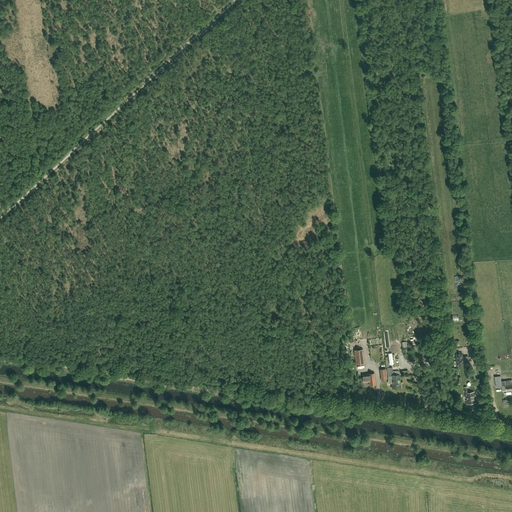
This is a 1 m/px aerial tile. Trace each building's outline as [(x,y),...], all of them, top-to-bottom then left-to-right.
[(365,363),(363,349),(354,350),(356,365),(365,363)] [(462,352),(455,353),(457,366),(465,365),(464,357),(463,357),(462,352)] [(393,375),(392,368),(386,368),(387,376),(391,376),(392,389),(400,388),(399,375),(393,375)] [(369,386),(376,385),(374,373),(362,375),(363,382),(369,382),(369,386)] [(501,382),(500,376),(494,377),(496,387),(501,386),(502,391),(511,390),(511,381),(511,380),(501,382)] [(475,403),(473,393),(467,394),(466,388),(463,388),(464,392),(465,398),(466,398),(466,401),(466,405),(475,403)]
